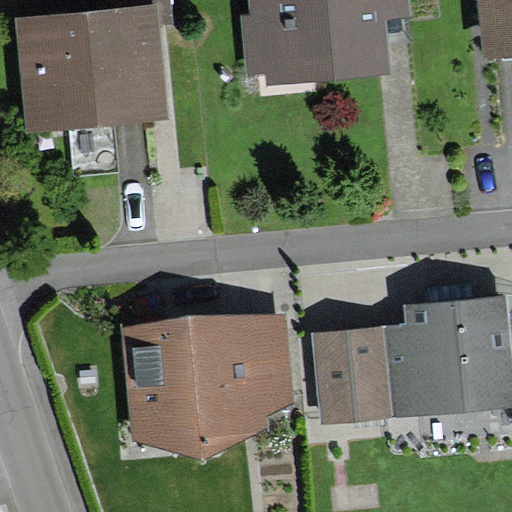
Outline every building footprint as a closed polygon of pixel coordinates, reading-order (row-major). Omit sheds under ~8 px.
[(41,113),(150,102),(142,20),(165,18),(163,0),(107,0),(110,23),(33,31),(41,113)] [(272,20),(277,70),(378,60),(371,0),(259,0),(261,21),(272,20)] [(511,0),(487,0),(492,45),(511,42),(511,0)] [(420,410),(508,401),(500,297),(410,305),(412,328),(317,337),(325,419),(386,413),(384,391),(418,388),(420,410)] [(254,420),(253,400),(283,398),(276,318),(243,321),(244,334),(204,337),(190,326),(133,331),(137,370),(130,379),(138,386),(142,420),(166,418),(168,437),(201,446),(254,420)]
